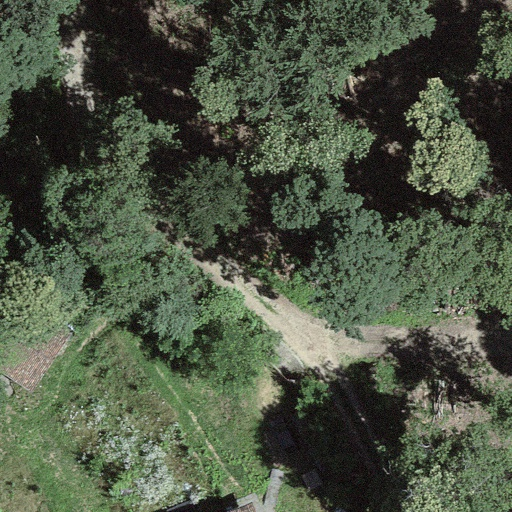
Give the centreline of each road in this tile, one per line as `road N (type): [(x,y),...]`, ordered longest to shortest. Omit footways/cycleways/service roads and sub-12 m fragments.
road 1 (track): [(68,0),(68,120),(299,349),(352,511)]
road 2 (track): [(299,349),(511,335)]
